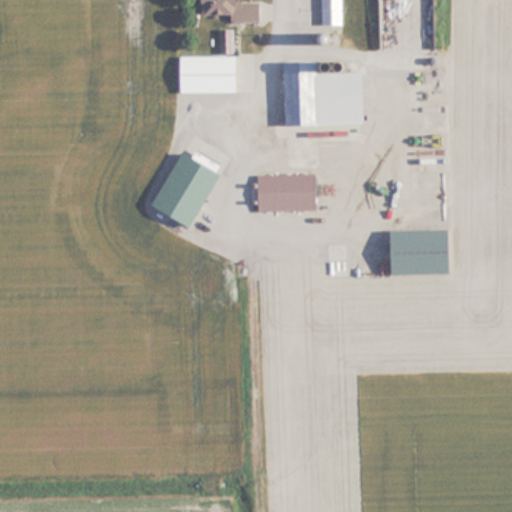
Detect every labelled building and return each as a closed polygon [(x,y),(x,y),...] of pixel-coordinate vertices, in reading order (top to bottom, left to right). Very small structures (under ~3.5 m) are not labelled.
[(344,0),(322,0),(323,26),(345,26),(344,0)] [(263,1),(211,1),(211,16),(233,15),(233,22),(263,21),(263,1)] [(184,93),(243,93),(243,55),(238,55),(238,29),(222,29),(222,57),(183,57),(184,93)] [(369,125),(368,73),(323,73),(323,62),(290,63),(291,126),(369,125)] [(156,206),(198,228),(228,171),(185,149),(156,206)] [(262,175),(262,213),(380,211),(379,173),(262,175)]
